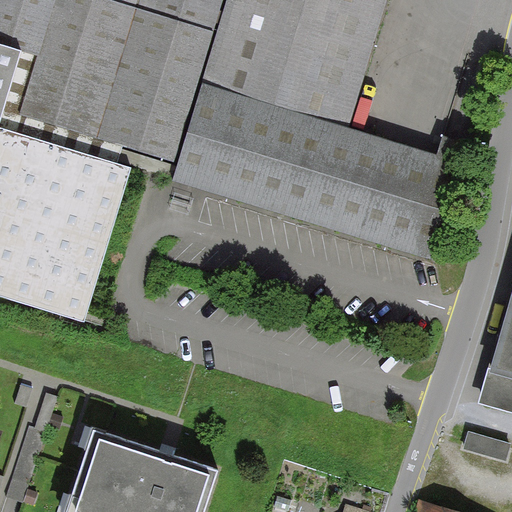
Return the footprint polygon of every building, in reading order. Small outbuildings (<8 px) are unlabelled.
[(0,0),(0,42),(41,56),(58,0),(0,0)] [(224,30),(124,0),(58,0),(41,56),(24,111),(184,160),(209,81),(224,30)] [(124,0),(224,30),(233,0),(124,0)] [(351,125),(389,0),(233,0),(224,30),(209,81),(351,125)] [(24,111),(41,56),(0,42),(0,118),(20,124),(24,111)] [(351,125),(209,81),(184,160),(178,177),(434,258),(465,161),(351,125)] [(0,291),(83,317),(129,168),(0,128),(0,291)] [(511,287),(488,372),(511,378),(511,287)] [(511,378),(488,372),(480,401),(511,410),(511,378)] [(511,442),(468,430),(463,447),(506,459),(511,442)] [(175,457),(89,432),(65,511),(211,511),(224,471),(175,457)] [(453,511),(420,503),(417,511),(453,511)]
